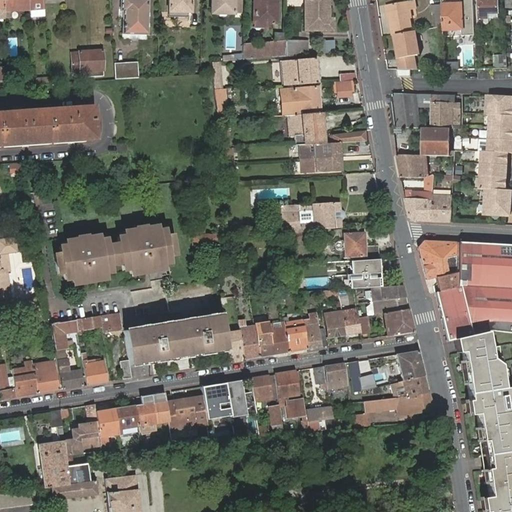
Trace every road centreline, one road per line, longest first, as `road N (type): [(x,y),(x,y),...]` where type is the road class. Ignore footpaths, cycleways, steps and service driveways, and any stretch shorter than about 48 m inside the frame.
road 1 (residential): [(0,409),(431,338)]
road 2 (tertiary): [(356,0),(403,227)]
road 3 (tertiary): [(431,338),(465,511)]
